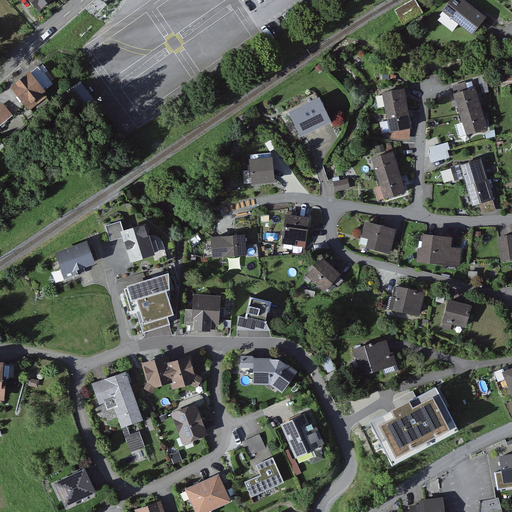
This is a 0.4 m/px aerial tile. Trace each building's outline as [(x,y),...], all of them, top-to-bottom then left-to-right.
[(49,0),(25,0),(38,12),(49,0)] [(422,13),(414,0),(412,0),(395,11),(402,24),(422,13)] [(465,2),(462,0),(452,0),(444,11),(474,33),(479,27),(482,22),(486,18),(477,11),(465,2)] [(511,70),(502,72),(502,85),(511,83),(511,70)] [(45,92),(30,74),(11,90),(26,108),(45,92)] [(474,87),(453,94),(465,133),(486,126),(474,87)] [(405,91),(385,94),(390,131),(411,128),(405,91)] [(318,99),(288,115),(299,137),(329,121),(318,99)] [(0,128),(13,117),(4,106),(0,108),(0,128)] [(432,161),(450,159),(448,144),(430,146),(432,161)] [(394,152),(373,159),(386,200),(407,193),(394,152)] [(273,160),(252,161),(252,185),(274,185),(273,160)] [(481,160),(460,167),(472,206),(493,199),(481,160)] [(347,179),(335,181),(336,191),(349,189),(347,179)] [(310,219),(287,216),(283,243),(296,245),(297,240),(307,242),(310,219)] [(121,221),(106,226),(111,241),(118,239),(126,236),(125,232),(121,221)] [(396,230),(367,222),(363,236),(370,238),(368,247),(389,253),(396,230)] [(145,225),(125,232),(126,236),(135,262),(155,255),(145,225)] [(451,240),(426,236),(424,249),(421,249),(419,261),(460,266),(462,250),(450,249),(451,240)] [(511,236),(500,238),(503,260),(511,259),(511,236)] [(245,238),(221,239),(221,257),(246,256),(245,238)] [(92,242),(58,255),(63,269),(61,270),(64,279),(78,274),(76,268),(81,267),(91,263),(99,260),(92,242)] [(341,276),(325,260),(308,277),(325,293),(341,276)] [(170,276),(124,290),(132,313),(137,311),(144,332),(159,328),(171,324),(169,317),(174,315),(167,290),(174,288),(170,276)] [(423,295),(396,289),(391,310),(418,317),(423,295)] [(221,296),(196,295),(196,305),(188,304),(187,322),(190,323),(195,323),(194,329),(202,330),(210,330),(211,325),(219,325),(221,296)] [(272,303),(253,298),(246,323),(249,324),(266,329),(269,313),(272,303)] [(472,307),(450,300),(443,328),(450,330),(452,322),(467,326),(472,307)] [(379,342),(355,350),(363,376),(387,368),(379,342)] [(328,353),(321,356),(328,372),(336,368),(328,353)] [(192,359),(191,356),(185,358),(174,361),(169,362),(174,381),(176,389),(193,384),(198,387),(202,378),(199,377),(197,376),(196,373),(192,359)] [(196,358),(192,359),(196,373),(204,370),(200,356),(196,358)] [(253,356),(242,356),(242,367),(255,368),(254,384),(271,384),(283,392),(298,372),(281,359),(269,359),(262,359),(256,358),(254,357),(253,356)] [(169,362),(167,357),(160,359),(150,362),(143,364),(148,383),(145,388),(153,392),(156,387),(174,381),(169,362)] [(101,403),(112,399),(122,427),(143,419),(125,372),(114,376),(102,380),(94,383),(101,403)] [(39,381),(30,379),(28,386),(38,388),(39,381)] [(439,383),(369,421),(393,467),(464,430),(439,383)] [(196,405),(173,414),(184,445),(207,436),(205,430),(203,424),(198,411),(196,405)] [(288,422),(282,425),(300,463),(323,452),(312,430),(305,414),(288,422)] [(139,433),(126,437),(135,462),(148,458),(139,433)] [(251,438),(242,442),(249,459),(267,452),(259,435),(251,438)] [(180,453),(172,456),(175,464),(183,460),(180,453)] [(511,453),(501,456),(505,484),(511,482),(511,453)] [(256,466),(261,476),(245,484),(252,497),(284,481),(273,457),(256,466)] [(91,485),(84,470),(78,473),(56,484),(68,508),(96,494),(91,485)] [(203,511),(231,498),(219,474),(202,482),(192,487),(185,490),(196,511),(203,511)] [(412,511),(444,511),(442,497),(433,499),(421,501),(421,505),(412,506),(412,511)] [(161,502),(135,511),(164,511),(162,507),(161,502)]
